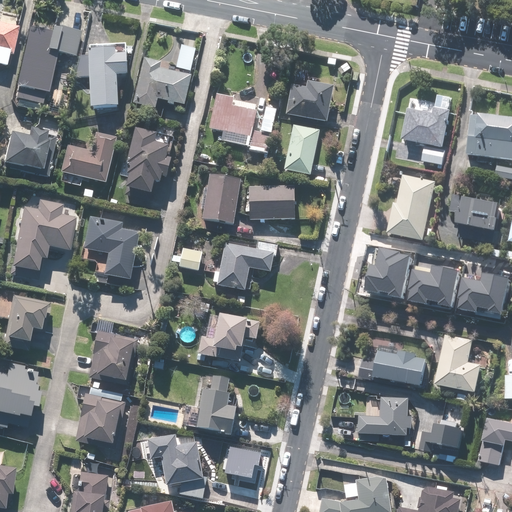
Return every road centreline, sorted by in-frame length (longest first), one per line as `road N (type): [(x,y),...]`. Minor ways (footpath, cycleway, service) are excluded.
road 1 (residential): [(382,39),(281,511)]
road 2 (secondary): [(511,63),(382,39)]
